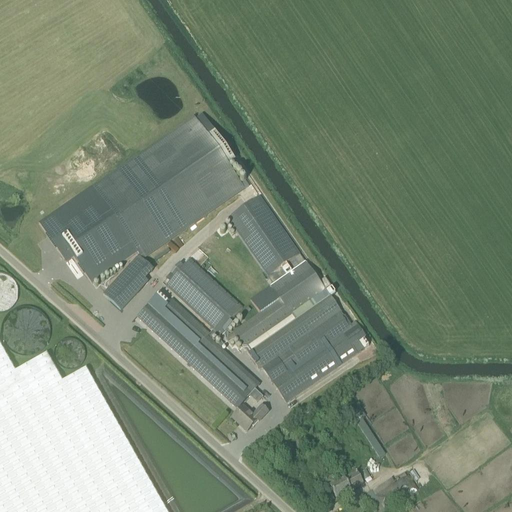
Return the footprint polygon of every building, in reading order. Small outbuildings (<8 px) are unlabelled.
[(194,117),(92,188),(137,253),(142,261),(245,190),(229,167),(235,162),(205,120),(199,124),(194,117)] [(92,188),(39,225),(66,264),(73,259),(91,285),(137,253),(92,188)] [(159,294),(137,318),(138,319),(144,325),(181,359),(188,365),(187,366),(188,367),(189,366),(235,408),(234,409),(236,411),(237,410),(259,386),(210,341),(217,333),(227,343),(235,337),(243,349),(244,349),(260,371),(262,370),(271,382),(284,402),(286,404),(363,350),(358,343),(365,338),(355,324),(349,328),(342,318),(343,318),(305,264),(304,264),(259,199),(228,221),(232,227),(266,276),(272,285),(271,286),(250,300),(260,314),(247,323),(232,333),(233,334),(229,336),(226,332),(233,325),(230,322),(238,314),(243,308),(190,260),(166,286),(214,330),(207,338),(159,294)] [(102,296),(120,312),(147,282),(129,266),(102,296)] [(0,325),(0,327),(23,357),(52,334),(29,304),(0,325)] [(69,366),(85,355),(74,339),(65,345),(69,350),(62,355),(69,366)] [(0,348),(0,511),(165,511),(89,375),(85,369),(62,383),(46,355),(14,373),(0,348)] [(246,433),(252,427),(253,428),(258,423),(268,413),(261,407),(254,415),(250,412),(249,414),(243,408),(232,420),(246,433)] [(342,429),(325,440),(332,451),(339,446),(336,442),(346,435),(342,429)] [(365,471),(361,474),(365,481),(369,478),(365,471)] [(350,491),(363,485),(357,474),(345,480),(344,479),(329,487),(336,500),(351,493),(350,491)] [(391,479),(372,492),(375,497),(372,499),(380,511),(386,511),(414,495),(404,479),(395,485),(391,479)]
